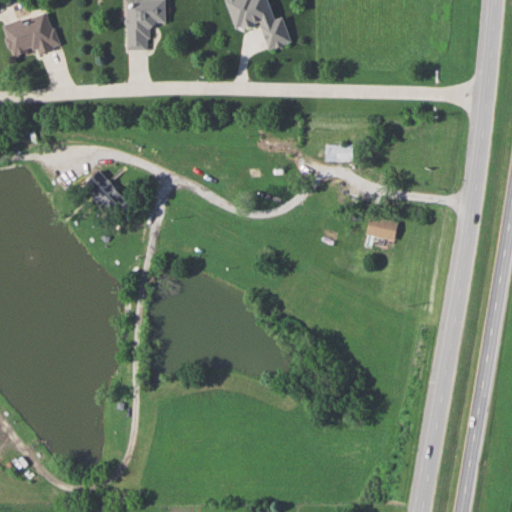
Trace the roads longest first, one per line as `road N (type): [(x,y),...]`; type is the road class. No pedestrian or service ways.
road 1 (trunk): [(500,0),(492,96),(421,511)]
road 2 (residential): [(492,96),(183,89),(0,97)]
road 3 (residential): [(173,177),(147,260),(132,425),(115,468),(92,486),(62,486),(0,420)]
road 4 (residential): [(475,203),(402,196),(332,174),(292,204),(255,216),(173,177)]
road 5 (trunk): [(461,511),(511,217)]
